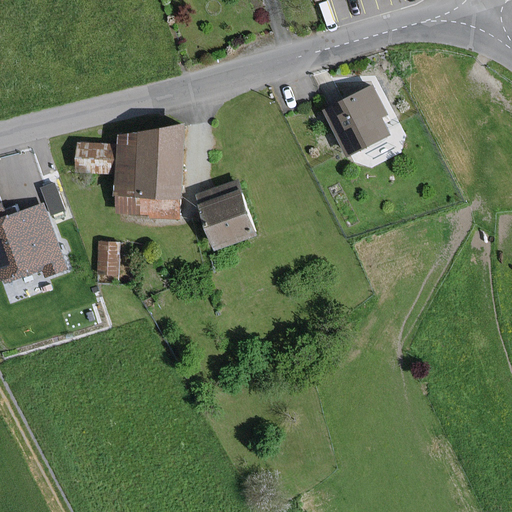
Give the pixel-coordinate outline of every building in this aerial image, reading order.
[(386,114),(372,87),(326,111),(348,154),(388,133),(379,117),(386,114)] [(177,197),(180,198),(183,126),(120,136),(119,146),(79,144),(78,171),(118,173),(117,195),(116,215),(176,217),(177,197)] [(236,182),(198,195),(201,204),(216,246),(254,233),(239,191),(236,182)] [(63,260),(42,205),(7,218),(0,200),(0,274),(1,278),(6,276),(8,281),(43,267),(46,276),(66,268),(63,260)] [(119,243),(100,242),(99,272),(118,273),(119,243)]
